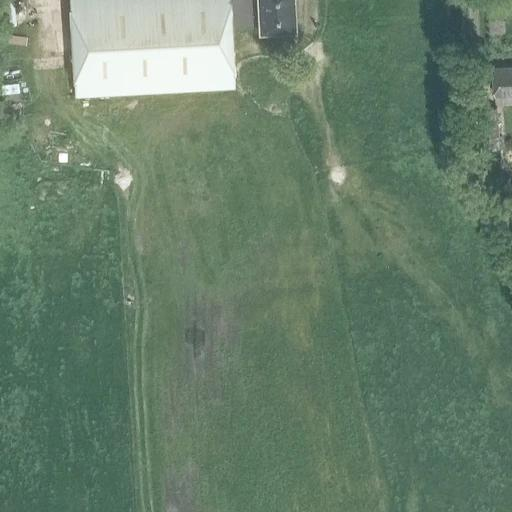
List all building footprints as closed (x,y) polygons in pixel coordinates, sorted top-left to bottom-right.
[(69,0),(75,96),(234,88),(231,26),(259,25),(259,32),(294,31),(292,0),(69,0)] [(511,69),(493,70),(495,97),(511,95),(511,69)] [(18,83),(0,84),(0,85),(1,94),(18,92),(18,83)] [(498,150),(495,108),(477,110),(480,151),(498,150)] [(511,186),(500,172),(487,182),(502,201),(511,192),(511,186)]
